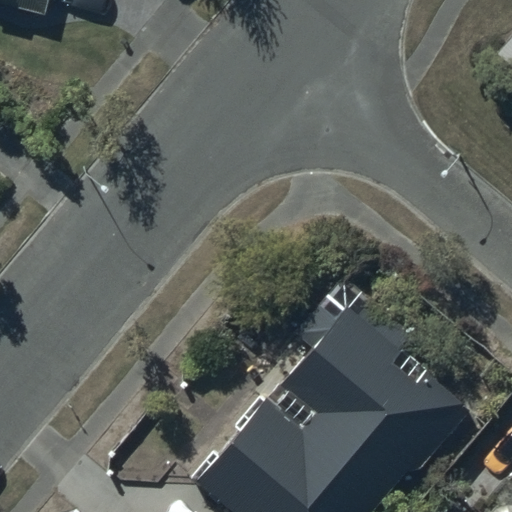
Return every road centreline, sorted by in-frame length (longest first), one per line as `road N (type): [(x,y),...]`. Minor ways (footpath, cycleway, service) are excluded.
road 1 (tertiary): [(0,377),(277,50)]
road 2 (residential): [(277,50),(511,247)]
